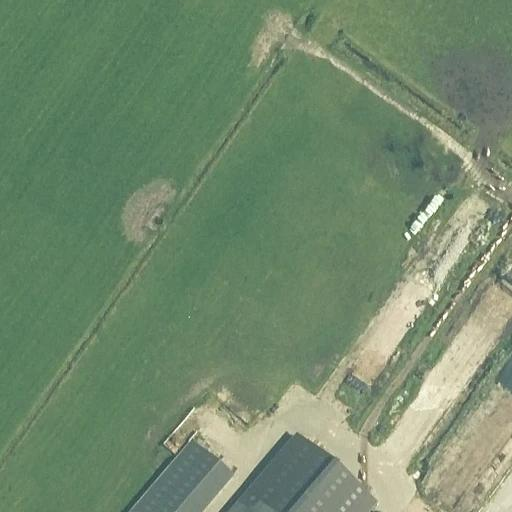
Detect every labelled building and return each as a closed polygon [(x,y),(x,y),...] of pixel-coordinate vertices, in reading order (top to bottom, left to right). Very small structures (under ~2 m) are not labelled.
[(467,365),(501,306),(505,308),(510,299),(488,286),(449,354),(467,365)] [(431,388),(439,370),(428,365),(420,384),(431,388)] [(218,441),(252,431),(249,424),(216,434),(218,441)] [(299,438),(251,494),(235,511),(367,511),(375,504),(299,438)] [(194,442),(149,494),(169,511),(180,511),(221,465),(194,442)]
